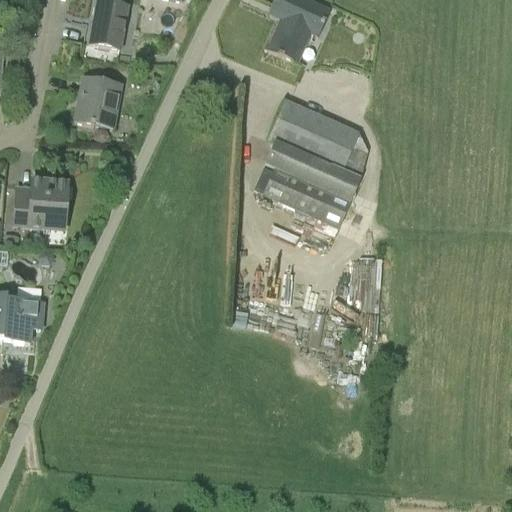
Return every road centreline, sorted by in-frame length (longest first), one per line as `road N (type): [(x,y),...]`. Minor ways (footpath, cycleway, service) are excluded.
road 1 (unclassified): [(0,483),(96,256),(219,0)]
road 2 (residential): [(0,130),(35,113),(58,0)]
